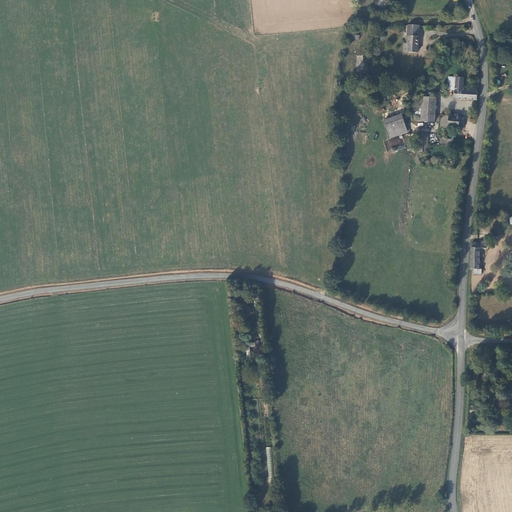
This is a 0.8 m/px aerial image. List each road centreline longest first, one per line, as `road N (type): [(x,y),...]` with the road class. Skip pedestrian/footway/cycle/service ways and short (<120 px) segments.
road 1 (unclassified): [(460,337),(235,275),(0,299)]
road 2 (tertiary): [(468,0),(483,88),(460,337)]
road 3 (tertiary): [(460,337),(453,511)]
road 4 (track): [(473,18),(373,23),(360,9)]
